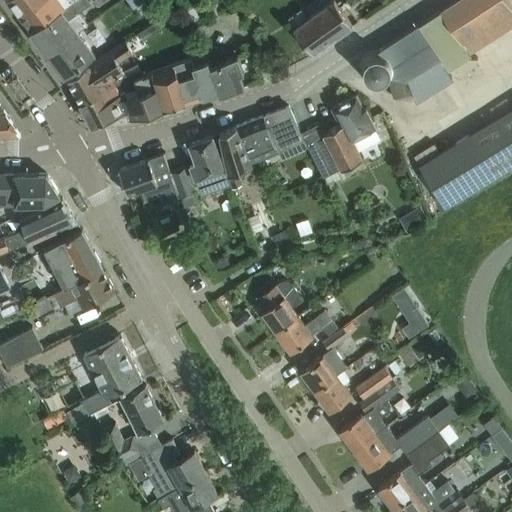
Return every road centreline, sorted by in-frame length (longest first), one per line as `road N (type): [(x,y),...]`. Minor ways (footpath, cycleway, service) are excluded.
road 1 (tertiary): [(74,152),(272,90),(422,0)]
road 2 (residential): [(143,276),(176,291),(323,511)]
road 3 (residential): [(271,511),(143,276)]
road 4 (residential): [(143,276),(74,152)]
road 5 (unclassified): [(74,152),(0,49)]
